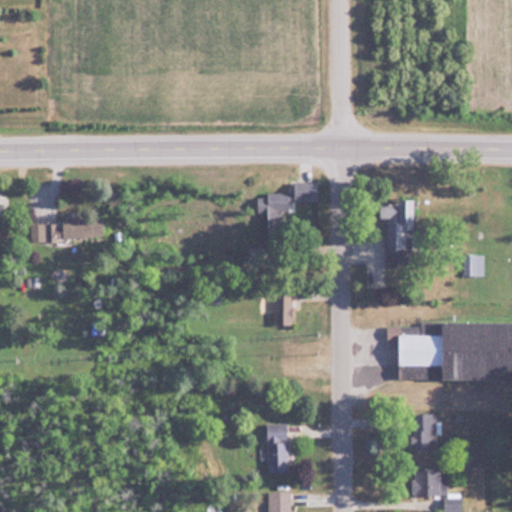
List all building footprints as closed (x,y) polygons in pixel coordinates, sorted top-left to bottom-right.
[(318,201),(319,182),(291,181),(291,192),(269,192),(269,210),(287,210),(287,200),(318,201)] [(410,199),(381,199),(381,217),(385,217),(385,265),(410,265),(410,199)] [(61,222),(30,223),(30,238),(100,237),(100,217),(80,218),(80,215),(61,215),(61,222)] [(274,289),(274,324),(293,324),(293,289),(274,289)] [(400,377),(511,377),(511,322),(388,322),(388,335),(399,335),(400,377)] [(436,412),(413,412),(413,447),(436,447),(436,412)] [(288,470),(288,422),(267,422),(267,470),(288,470)] [(447,468),(415,468),(415,494),(444,494),(444,511),(462,511),(462,495),(447,495),(447,468)] [(269,488),(269,511),(291,511),(292,488),(269,488)]
